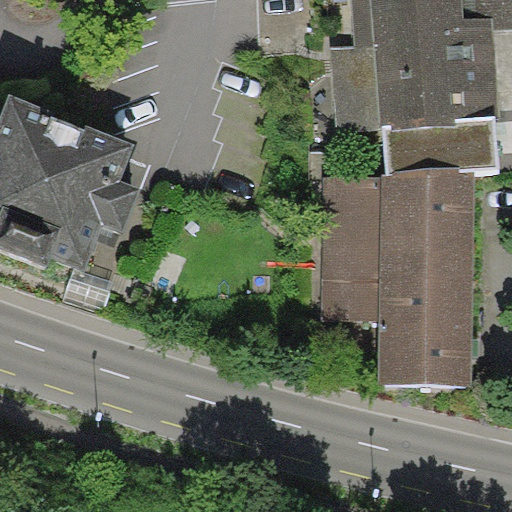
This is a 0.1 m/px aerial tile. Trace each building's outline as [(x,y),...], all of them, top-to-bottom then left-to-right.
[(336,131),(384,128),(496,121),(501,120),(495,30),(495,22),(464,23),(462,0),(351,0),(354,45),(330,47),(333,87),(336,131)] [(511,0),(462,0),(464,23),(495,22),(495,30),(511,29),(511,0)] [(134,143),(10,93),(0,118),(0,250),(50,270),(54,259),(75,267),(84,270),(103,225),(123,233),(141,189),(119,180),(134,143)] [(500,174),(496,121),(384,128),(386,175),(475,177),(500,174)] [(386,175),(324,174),(322,316),(351,316),(380,317),(379,384),(471,386),(475,177),(386,175)] [(84,270),(75,267),(63,300),(103,314),(115,281),(84,270)]
